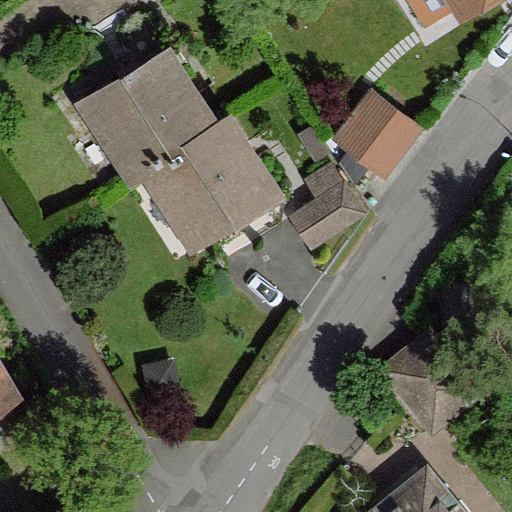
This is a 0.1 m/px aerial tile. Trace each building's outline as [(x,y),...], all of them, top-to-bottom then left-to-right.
[(449,0),(460,18),(490,0),(449,0)] [(190,254),(287,194),(235,111),(224,122),(176,45),(79,105),(132,193),(144,184),(190,254)] [(380,91),(340,138),(385,176),(425,129),(380,91)] [(323,195),(296,212),(315,242),(362,211),(332,165),(312,178),(323,195)] [(429,337),(383,373),(431,434),(477,398),(429,337)] [(0,341),(0,401),(27,385),(0,341)] [(469,511),(433,467),(374,511),(469,511)]
